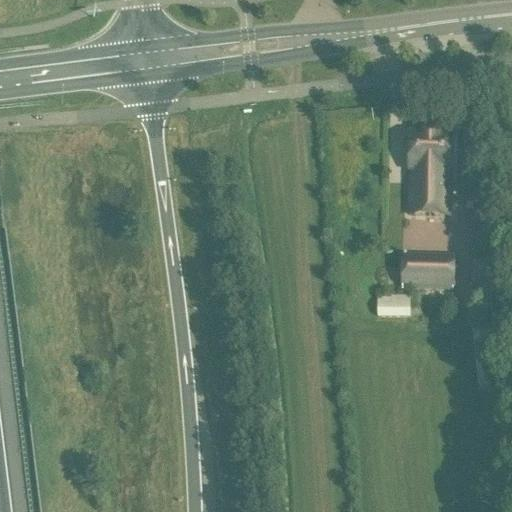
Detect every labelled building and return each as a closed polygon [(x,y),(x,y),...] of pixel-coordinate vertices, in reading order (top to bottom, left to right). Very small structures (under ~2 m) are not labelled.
[(412,136),(410,216),(450,217),(452,137),(412,136)] [(476,218),(476,256),(501,256),(502,219),(476,218)] [(404,256),(403,291),(452,292),(453,257),(404,256)] [(491,258),(473,263),(473,284),(494,293),(506,273),(491,258)] [(475,292),(471,312),(490,315),(494,296),(475,292)] [(378,298),(378,318),(410,318),(410,298),(378,298)] [(486,331),(471,332),(477,392),(493,390),(486,331)]
